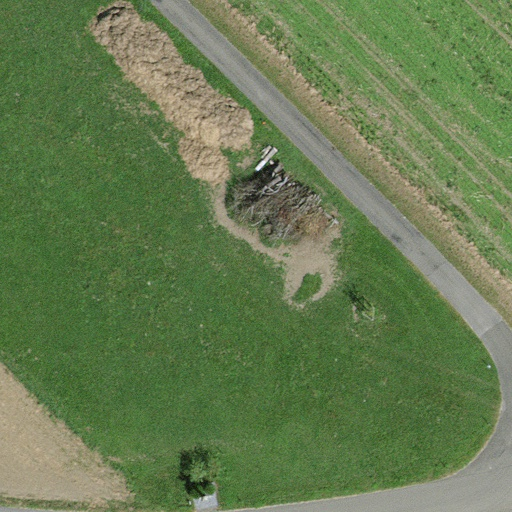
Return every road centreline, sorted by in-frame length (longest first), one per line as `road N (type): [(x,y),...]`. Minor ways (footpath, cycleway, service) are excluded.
road 1 (track): [(511,356),(150,0)]
road 2 (unclassified): [(384,511),(511,476)]
